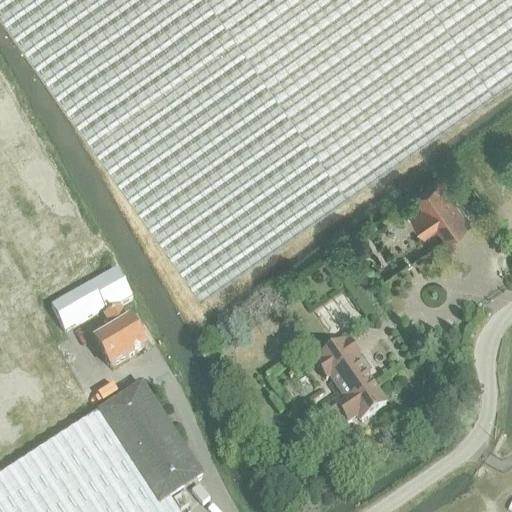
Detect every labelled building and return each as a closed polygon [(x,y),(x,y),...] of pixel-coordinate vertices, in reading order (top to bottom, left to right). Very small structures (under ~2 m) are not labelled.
[(511,78),(511,0),(0,0),(0,14),(199,298),(481,100),(511,78)] [(423,237),(436,228),(445,240),(469,224),(439,180),(415,196),(422,207),(409,216),(423,237)] [(133,302),(116,274),(48,309),(64,336),(106,312),(108,315),(119,309),(133,302)] [(119,309),(108,315),(104,318),(112,333),(93,344),(108,371),(145,350),(129,323),(127,324),(119,309)] [(319,365),(314,368),(325,383),(330,380),(333,385),(327,389),(333,397),(318,407),(331,425),(340,418),(347,427),(357,420),(360,425),(385,408),(370,387),(364,379),(371,374),(361,359),(359,360),(348,345),(344,348),(341,344),(317,361),(319,365)] [(140,388),(95,418),(156,510),(169,502),(201,480),(140,388)] [(95,418),(0,480),(0,511),(175,511),(169,502),(156,510),(95,418)] [(191,505),(184,494),(175,501),(182,511),(191,505)]
